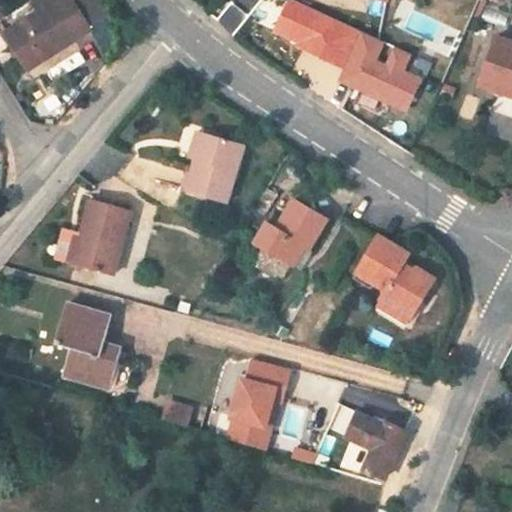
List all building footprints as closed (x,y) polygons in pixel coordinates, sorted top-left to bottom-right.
[(6,34),(29,70),(93,30),(73,0),(46,0),(51,6),(6,34)] [(362,30),(339,79),(406,108),(421,76),(406,69),(413,53),(398,46),(388,66),(374,60),(384,40),(362,30)] [(511,41),(499,37),(482,86),(502,93),(496,112),(511,116),(511,41)] [(418,52),(415,58),(429,64),(432,58),(418,52)] [(429,64),(415,58),(411,69),(424,75),(429,64)] [(451,99),(455,90),(446,86),(443,95),(451,99)] [(485,132),(511,140),(511,117),(491,112),(485,132)] [(195,160),(200,162),(209,136),(203,134),(199,146),(195,160)] [(230,206),(249,149),(239,146),(209,136),(206,146),(200,162),(190,193),(230,206)] [(114,274),(131,210),(91,199),(82,232),(73,263),(114,274)] [(289,264),(293,266),(304,248),(308,250),(327,220),(295,201),(277,229),(268,223),(255,243),(265,249),(289,264)] [(68,261),(73,263),(82,232),(77,230),(68,261)] [(412,257),(382,238),(359,275),(377,286),(389,293),(383,302),(414,320),(437,282),(408,264),(412,257)] [(289,264),(265,249),(258,262),(281,277),(289,264)] [(377,286),(359,275),(356,281),(374,291),(377,286)] [(414,320),(383,302),(380,307),(410,326),(414,320)] [(68,304),(64,319),(106,332),(111,316),(68,304)] [(106,332),(64,319),(57,344),(72,348),(64,375),(109,389),(117,361),(111,359),(115,346),(103,342),(106,332)] [(111,359),(117,361),(121,347),(115,346),(111,359)] [(292,370),(254,360),(249,381),(244,380),(234,418),(237,419),(231,441),(258,449),(264,427),(267,428),(278,390),(286,392),(292,370)] [(167,402),(162,419),(188,426),(193,409),(167,402)] [(384,479),(406,431),(386,421),(385,425),(358,413),(347,436),(374,448),(364,469),(384,479)] [(343,457),(333,453),(330,458),(341,463),(343,457)]
